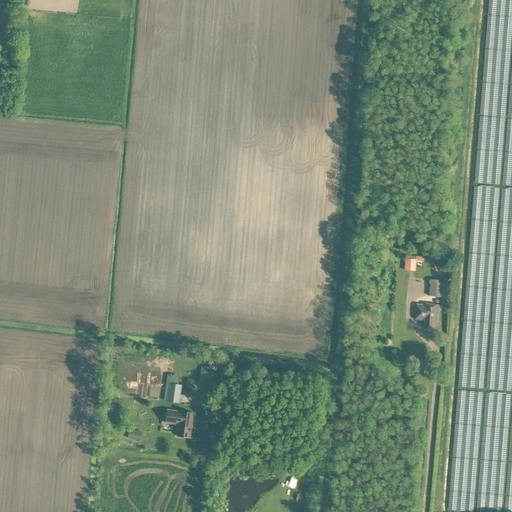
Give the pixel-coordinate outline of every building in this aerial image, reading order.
[(419,270),(419,259),(408,258),(408,269),(419,270)] [(439,277),(448,273),(443,263),(434,267),(439,277)] [(429,296),(441,297),(442,281),(430,280),(429,296)] [(433,326),(437,326),(439,305),(422,304),(422,305),(417,304),(416,319),(424,320),(423,328),(433,329),(433,326)] [(182,382),(181,389),(196,391),(197,384),(182,382)] [(179,404),(181,386),(169,384),(167,402),(179,404)] [(193,414),(184,412),(167,409),(165,424),(178,426),(177,436),(190,438),(192,423),(193,414)] [(140,440),(141,431),(129,429),(127,438),(140,440)]
